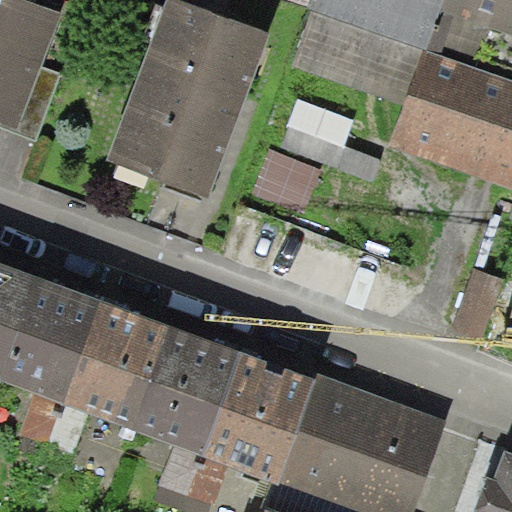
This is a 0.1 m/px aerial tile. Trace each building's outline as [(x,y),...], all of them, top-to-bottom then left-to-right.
[(14,0),(0,0),(0,114),(27,124),(64,17),(14,0)] [(449,0),(313,0),(308,14),(427,59),(449,0)] [(511,0),(456,0),(454,7),(511,27),(511,0)] [(132,164),(230,195),(282,35),(184,3),(132,164)] [(511,83),(436,56),(403,146),(511,185),(511,83)] [(0,361),(22,370),(56,279),(0,260),(0,361)] [(22,370),(88,395),(123,301),(56,279),(22,370)] [(88,395),(154,421),(189,327),(123,301),(88,395)] [(154,421),(220,447),(255,352),(189,327),(154,421)] [(220,447),(286,472),(282,484),(359,511),(411,511),(445,418),(322,373),(321,377),(255,352),(220,447)] [(511,511),(511,457),(491,511),(511,511)]
